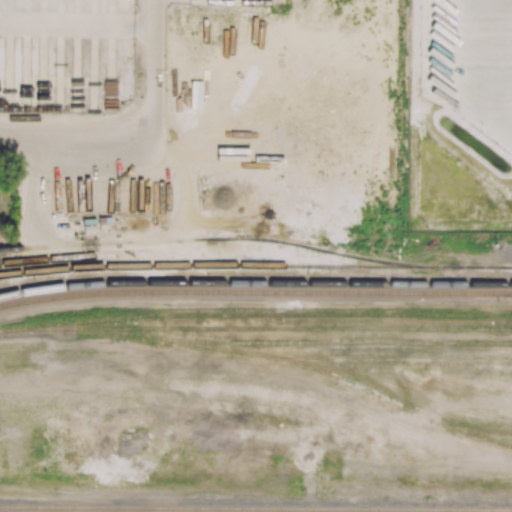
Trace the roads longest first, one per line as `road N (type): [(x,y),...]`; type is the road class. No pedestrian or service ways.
road 1 (residential): [(144,122),(115,132),(0,132)]
road 2 (residential): [(156,0),(156,97),(144,122)]
